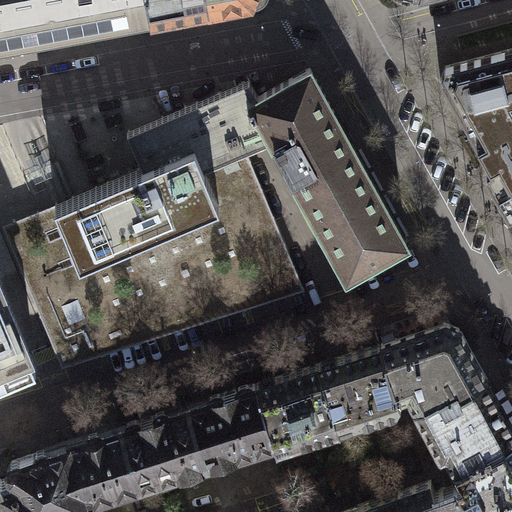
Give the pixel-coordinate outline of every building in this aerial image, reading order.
[(0,0),(0,47),(62,36),(140,22),(152,20),(147,0),(0,0)] [(147,0),(152,20),(171,16),(177,20),(185,19),(188,13),(209,9),(207,0),(147,0)] [(207,0),(209,9),(260,0),(207,0)] [(511,46),(442,65),(437,78),(474,147),(511,125),(511,46)] [(255,95),(248,99),(269,138),(272,143),(265,147),(284,181),(290,178),(343,275),(403,242),(307,67),(255,95)] [(35,208),(95,353),(302,287),(246,148),(269,138),(248,99),(255,95),(246,77),(126,128),(140,164),(130,168),(35,208)] [(511,213),(511,125),(474,147),(487,170),(481,173),(505,217),(511,213)] [(61,364),(95,353),(35,208),(2,223),(61,364)] [(0,288),(0,379),(33,366),(0,288)] [(457,325),(444,320),(380,342),(397,396),(408,393),(414,407),(457,384),(461,392),(486,379),(457,325)] [(338,428),(401,408),(397,396),(380,342),(317,362),(338,428)] [(338,428),(317,362),(256,382),(275,442),(277,447),(338,428)] [(414,407),(440,455),(446,452),(455,468),(511,437),(511,426),(486,379),(461,392),(457,384),(414,407)] [(220,460),(275,442),(256,382),(251,383),(246,381),(238,384),(236,388),(223,392),(218,390),(209,393),(207,397),(201,399),(188,403),(207,464),(220,460)] [(207,464),(188,403),(168,410),(163,407),(156,410),(154,414),(140,419),(135,416),(126,419),(125,423),(120,425),(140,485),(207,464)] [(92,501),(140,485),(120,425),(102,431),(96,428),(88,431),(85,436),(49,448),(44,445),(36,448),(33,453),(20,457),(13,458),(8,463),(8,468),(9,473),(0,476),(0,482),(4,492),(2,496),(6,506),(12,508),(13,511),(49,511),(70,504),(67,498),(89,491),(92,501)] [(511,511),(511,437),(455,468),(460,480),(457,482),(470,505),(472,511),(511,511)] [(435,490),(431,479),(397,491),(404,511),(472,511),(470,505),(457,482),(435,490)] [(404,511),(397,491),(335,511),(404,511)]
